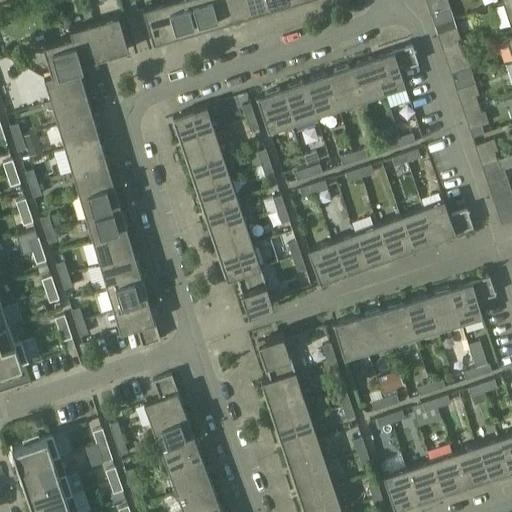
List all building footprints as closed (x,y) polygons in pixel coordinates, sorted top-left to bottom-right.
[(176,35),(199,28),(190,0),(168,0),(166,1),(176,35)] [(190,0),(199,28),(222,21),(215,0),(190,0)] [(215,0),(222,21),(245,14),(240,0),(215,0)] [(240,0),(245,14),(268,7),(266,0),(240,0)] [(510,26),(511,24),(511,0),(507,0),(502,2),(510,26)] [(153,42),(176,35),(166,1),(143,7),(153,42)] [(453,18),(450,7),(430,14),(434,24),(450,19),(453,18)] [(118,14),(94,21),(104,56),(128,49),(118,14)] [(450,19),(434,24),(437,33),(453,27),(450,19)] [(104,56),(94,21),(69,29),(72,36),(73,36),(81,63),(104,56)] [(51,75),(78,67),(81,63),(73,36),(72,36),(43,45),(51,74),(51,75)] [(444,53),(460,47),(457,39),(442,44),(441,43),(440,43),(444,53)] [(417,61),(412,43),(379,54),(379,55),(371,57),(382,91),(386,102),(409,95),(399,67),(417,61)] [(444,53),(446,61),(447,61),(447,60),(462,55),(460,47),(444,53)] [(382,91),(371,57),(348,65),(359,99),(382,91)] [(359,99),(348,65),(325,73),(336,106),(359,99)] [(455,71),(457,79),(472,74),(469,66),(455,71)] [(85,89),(78,67),(51,75),(51,74),(44,76),(51,99),(85,89)] [(336,106),(325,73),(302,80),(313,114),(336,106)] [(475,82),(472,74),(457,79),(453,80),(456,88),(475,82)] [(279,88),(290,122),(313,114),(302,80),(279,88)] [(279,88),(256,96),(268,129),(290,122),(279,88)] [(58,122),(92,112),(85,89),(51,99),(58,122)] [(459,99),(462,108),(478,103),(476,95),(460,100),(460,99),(459,99)] [(254,114),(250,102),(242,105),(246,117),(254,114)] [(462,108),(465,117),(466,117),(466,116),(481,111),(478,103),(462,108)] [(180,138),(214,127),(206,104),(172,115),(180,138)] [(65,146),(99,135),(92,112),(58,122),(65,146)] [(254,114),(246,117),(250,130),(258,127),(254,114)] [(13,137),(22,134),(17,122),(9,124),(13,137)] [(483,132),(480,124),(469,128),(471,136),(483,132)] [(188,162),(222,150),(214,127),(180,138),(188,162)] [(402,144),(415,139),(412,131),(399,136),(402,144)] [(13,137),(17,150),(26,147),(22,134),(13,137)] [(72,169),(106,158),(99,135),(65,146),(72,169)] [(399,136),(386,140),(389,148),(402,144),(399,136)] [(355,159),(368,155),(365,147),(353,151),(355,159)] [(404,152),(407,160),(420,155),(417,147),(404,152)] [(270,160),(265,148),(257,151),(261,163),(270,160)] [(222,150),(188,162),(195,185),(229,174),(222,150)] [(481,164),(497,158),(494,150),(479,155),(478,155),(481,164)] [(319,160),(316,151),(304,154),(307,163),(319,160)] [(340,155),(343,163),(355,159),(353,151),(340,155)] [(394,164),(407,160),(404,152),(391,156),(394,164)] [(78,192),(113,182),(106,158),(72,169),(78,192)] [(500,166),(497,158),(481,164),(484,173),(485,172),(484,172),(500,166)] [(2,162),(6,173),(16,170),(12,159),(2,162)] [(270,160),(261,163),(265,176),(274,173),(270,160)] [(307,167),(309,174),(322,170),(319,162),(307,167)] [(373,171),(370,163),(358,167),(361,175),(373,171)] [(307,167),(294,171),(297,179),(309,174),(307,167)] [(345,171),(348,180),(361,175),(358,167),(345,171)] [(33,168),(25,170),(29,183),(37,180),(33,168)] [(20,181),(16,170),(6,173),(10,185),(20,181)] [(203,208),(237,197),(229,174),(195,185),(203,208)] [(488,184),(490,191),(509,185),(507,177),(488,184)] [(315,191),(327,187),(324,178),(312,183),(315,191)] [(37,180),(29,183),(33,196),(41,193),(37,180)] [(85,215),(120,205),(113,182),(78,192),(85,215)] [(299,187),(302,195),(315,191),(312,183),(299,187)] [(267,213),(277,209),(285,207),(281,194),(263,200),(267,213)] [(15,201),(19,212),(29,209),(25,197),(15,201)] [(237,197),(203,208),(211,231),(245,220),(237,197)] [(420,206),(432,239),(441,236),(441,237),(472,225),(466,207),(448,214),(442,198),(420,206)] [(92,238),(126,228),(120,205),(85,215),(92,238)] [(397,215),(410,248),(432,239),(420,206),(397,215)] [(285,207),(277,209),(281,222),(289,219),(285,207)] [(33,220),(29,209),(19,212),(23,223),(33,220)] [(498,213),(498,214),(501,223),(511,218),(511,209),(499,214),(498,213)] [(44,229),(52,226),(48,214),(40,216),(44,229)] [(375,223),(387,256),(410,248),(397,215),(375,223)] [(219,255),(253,243),(245,220),(211,231),(219,255)] [(352,231),(365,264),(387,256),(375,223),(352,231)] [(44,229),(48,242),(57,239),(52,226),(44,229)] [(99,261),(133,251),(126,228),(92,238),(99,261)] [(330,240),(342,273),(365,264),(352,231),(330,240)] [(42,247),(38,236),(28,239),(32,250),(42,247)] [(342,273),(330,240),(307,248),(320,281),(342,273)] [(288,244),(292,256),(300,253),(296,241),(288,244)] [(235,275),(260,267),(253,243),(219,255),(227,278),(235,275)] [(46,259),(42,247),(32,250),(36,262),(46,259)] [(106,284),(140,274),(133,251),(99,261),(106,284)] [(296,268),(305,266),(300,253),(292,256),(296,268)] [(60,275),(68,272),(64,260),(55,262),(60,275)] [(235,275),(248,312),(273,304),(260,267),(235,275)] [(60,275),(64,288),(72,285),(68,272),(60,275)] [(113,308),(147,297),(140,274),(106,284),(113,308)] [(457,285),(448,287),(458,321),(481,314),(476,298),(494,293),(488,274),(457,284),(457,285)] [(55,286),(51,276),(42,279),(45,289),(55,286)] [(59,297),(55,286),(45,289),(49,301),(59,297)] [(448,287),(425,294),(435,328),(458,321),(448,287)] [(425,294),(402,301),(412,335),(435,328),(425,294)] [(141,344),(160,338),(150,306),(147,297),(113,308),(120,331),(136,326),(141,344)] [(402,301),(379,308),(389,342),(412,335),(402,301)] [(0,325),(8,323),(2,304),(0,304),(0,325)] [(75,321),(83,319),(79,306),(71,308),(75,321)] [(379,308),(356,315),(366,349),(389,342),(379,308)] [(54,317),(58,328),(68,325),(64,314),(54,317)] [(366,349),(356,315),(333,322),(343,356),(366,349)] [(75,321),(79,335),(88,332),(83,319),(75,321)] [(0,347),(22,340),(21,339),(15,342),(8,323),(0,325),(0,347)] [(72,336),(68,325),(58,328),(62,339),(72,336)] [(282,332),(257,340),(270,377),(294,369),(282,332)] [(0,347),(0,370),(1,374),(16,369),(15,365),(28,361),(22,340),(0,347)] [(330,341),(322,344),(326,358),(335,355),(330,341)] [(335,355),(326,358),(331,371),(339,368),(335,355)] [(491,369),(489,361),(476,365),(478,373),(491,369)] [(476,365),(462,370),(465,378),(478,373),(476,365)] [(294,369),(270,377),(261,380),(269,404),(302,392),(294,369)] [(186,412),(171,371),(152,378),(159,396),(144,402),(152,424),(186,412)] [(379,378),(383,390),(398,385),(394,372),(379,378)] [(442,377),(429,381),(432,389),(444,385),(442,377)] [(484,390),(497,385),(494,377),(481,381),(484,390)] [(429,381),(417,385),(419,393),(432,389),(429,381)] [(468,386),(471,394),(484,390),(481,381),(468,386)] [(342,405),(350,402),(346,389),(338,392),(342,405)] [(276,427),(310,415),(302,392),(269,404),(276,427)] [(386,404),(399,400),(396,392),(383,397),(386,404)] [(447,393),(435,397),(437,405),(450,401),(447,393)] [(373,409),(386,404),(383,397),(371,401),(373,409)] [(425,410),(437,405),(435,397),(422,401),(425,410)] [(346,417),(354,414),(350,402),(342,405),(346,417)] [(404,417),(401,408),(389,412),(392,421),(404,417)] [(160,447),(194,435),(186,412),(152,424),(160,447)] [(392,421),(389,412),(376,417),(379,425),(392,421)] [(284,450),(317,439),(310,415),(276,427),(284,450)] [(37,426),(44,424),(42,416),(34,419),(37,426)] [(109,423),(113,436),(122,434),(117,420),(109,423)] [(102,427),(92,430),(96,441),(106,438),(102,427)] [(511,430),(497,436),(508,469),(511,468),(511,430)] [(19,467),(60,454),(53,433),(39,438),(38,434),(23,439),(24,443),(13,447),(13,446),(12,446),(19,467)] [(119,454),(128,451),(122,434),(113,436),(119,454)] [(169,469),(202,457),(194,435),(160,447),(169,469)] [(357,450),(366,448),(361,435),(353,438),(357,450)] [(485,477),(508,469),(497,436),(474,444),(485,477)] [(102,461),(112,457),(106,438),(96,441),(102,461)] [(292,473),(325,462),(317,439),(284,450),(292,473)] [(451,451),(462,485),(485,477),(474,444),(451,451)] [(361,463),(370,460),(366,448),(357,450),(361,463)] [(439,492),(462,485),(451,451),(428,459),(439,492)] [(19,467),(25,486),(66,473),(60,455),(60,454),(19,467)] [(177,492),(210,480),(202,457),(169,469),(177,492)] [(428,459),(405,467),(416,500),(439,492),(428,459)] [(299,496),(333,485),(325,462),(292,473),(299,496)] [(115,465),(105,469),(109,480),(119,477),(115,465)] [(124,469),(129,482),(137,479),(133,467),(124,469)] [(394,508),(416,500),(405,467),(382,475),(394,508)] [(66,473),(25,486),(32,506),(72,492),(66,473)] [(119,477),(109,480),(113,492),(123,488),(119,477)] [(133,495),(141,492),(137,479),(129,482),(133,495)] [(184,511),(192,511),(219,503),(210,480),(177,492),(184,511)] [(373,497),(381,494),(377,481),(368,484),(373,497)] [(304,511),(328,511),(340,508),(333,485),(299,496),(304,511)] [(72,492),(32,506),(33,511),(78,511),(79,511),(73,493),(72,492)] [(377,509),(385,506),(381,494),(373,497),(377,509)] [(221,511),(219,503),(192,511),(221,511)]
